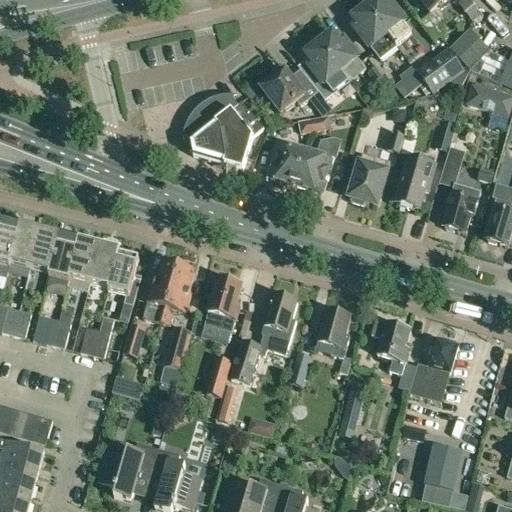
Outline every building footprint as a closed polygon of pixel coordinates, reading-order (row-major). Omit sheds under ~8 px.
[(366,11),(387,37),(390,41),(392,39),(398,47),(414,35),(407,25),(410,22),(393,0),(380,0),(379,1),(366,11)] [(429,17),(438,10),(441,13),(454,3),(452,0),(417,0),(429,16),(429,17)] [(387,37),(366,11),(354,21),(359,27),(354,30),(369,51),(370,50),(377,59),(386,52),(379,43),(387,37)] [(470,34),(451,53),(469,71),(488,53),(470,34)] [(332,37),(319,47),(340,74),(350,88),(367,75),(357,61),(357,60),(344,43),(339,47),(332,37)] [(340,74),(319,47),(306,57),(313,67),(309,70),(323,87),(330,96),(339,89),(333,80),(340,74)] [(435,97),(465,74),(450,53),(419,75),(435,97)] [(511,62),(502,86),(511,90),(511,62)] [(383,80),(375,71),(368,77),(375,86),(383,80)] [(285,74),(261,92),(281,117),(304,99),(285,74)] [(414,93),(401,77),(390,87),(402,103),(414,93)] [(252,88),(244,94),(250,101),(258,95),(252,88)] [(490,114),(507,119),(511,102),(511,101),(471,89),(465,107),(490,114)] [(242,106),(215,127),(216,127),(191,147),(193,159),(223,168),(243,174),(252,141),(264,133),(242,106)] [(447,111),(443,121),(454,124),(457,114),(447,111)] [(329,120),(314,123),(316,134),(331,132),(329,120)] [(314,123),(299,125),(301,137),(316,134),(314,123)] [(391,138),(387,155),(401,159),(408,129),(391,125),(388,137),(391,138)] [(454,129),(442,125),(435,152),(447,156),(454,129)] [(305,156),(295,189),(321,196),(331,163),(330,163),(331,160),(336,161),(341,146),(334,144),(322,146),(317,159),(305,156)] [(295,189),(305,156),(279,148),(269,182),(295,189)] [(410,156),(407,167),(404,176),(395,205),(419,212),(424,194),(427,195),(436,165),(424,161),(410,156)] [(389,167),(377,163),(362,159),(359,168),(349,201),(377,209),(389,167)] [(484,161),(477,184),(490,187),(496,165),(484,161)] [(454,188),(451,198),(442,229),(466,236),(471,219),(474,219),(478,206),(477,206),(480,196),(454,188)] [(511,206),(495,202),(493,211),(484,241),(508,248),(511,234),(511,206)] [(0,267),(9,270),(20,228),(19,228),(19,231),(0,226),(1,224),(0,223),(0,267)] [(40,233),(20,228),(9,270),(8,276),(15,277),(17,269),(30,272),(40,233)] [(49,280),(60,238),(40,233),(30,272),(49,277),(49,280)] [(49,280),(69,285),(80,243),(79,243),(78,246),(59,241),(60,239),(60,238),(49,280)] [(88,296),(90,287),(100,248),(80,243),(69,285),(70,285),(70,283),(83,286),(81,294),(88,296)] [(109,295),(119,256),(119,254),(100,248),(90,287),(108,292),(108,295),(109,295)] [(139,261),(119,256),(109,295),(129,300),(139,261)] [(161,327),(178,269),(162,264),(155,288),(153,287),(147,306),(158,310),(154,325),(161,327)] [(178,269),(161,327),(169,330),(174,314),(185,317),(191,298),(188,297),(195,274),(178,269)] [(208,316),(205,328),(231,335),(235,323),(236,323),(239,310),(236,309),(242,289),(218,282),(208,316)] [(264,330),(266,330),(260,350),(261,351),(261,352),(285,359),(289,347),(290,347),(296,325),(292,324),(297,306),(273,299),(264,330)] [(13,340),(19,315),(8,311),(1,337),(13,340)] [(19,315),(13,340),(25,343),(31,317),(19,315)] [(343,362),(344,360),(350,340),(346,339),(351,321),(327,315),(318,345),(333,350),(330,359),(342,362),(343,362)] [(52,350),(59,325),(47,322),(41,347),(52,350)] [(71,328),(59,325),(52,350),(64,353),(71,328)] [(375,325),(371,340),(382,343),(378,355),(394,359),(389,376),(401,379),(405,367),(409,354),(405,353),(410,335),(386,328),(375,325)] [(142,333),(143,331),(132,328),(125,353),(135,356),(141,333),(142,333)] [(192,336),(174,331),(163,369),(181,374),(192,336)] [(92,360),(98,335),(87,332),(80,357),(92,360)] [(110,338),(98,335),(92,360),(104,363),(110,338)] [(427,370),(423,383),(428,385),(426,389),(436,392),(441,374),(450,377),(458,349),(434,342),(426,370),(427,370)] [(250,388),(261,352),(259,351),(260,350),(242,345),(231,383),(250,388)] [(292,387),(305,391),(314,360),(300,356),(292,387)] [(222,401),(232,365),(215,360),(205,397),(222,401)] [(343,362),(342,362),(338,376),(347,378),(352,362),(344,360),(343,362)] [(144,388),(133,385),(128,401),(139,404),(144,388)] [(228,390),(219,424),(227,426),(236,392),(228,390)] [(346,407),(361,411),(365,395),(351,391),(346,407)] [(18,414),(6,410),(0,431),(0,435),(11,438),(18,414)] [(22,442),(29,417),(18,414),(11,438),(22,442)] [(41,421),(29,417),(22,442),(34,445),(41,421)] [(34,445),(45,449),(53,424),(41,421),(34,445)] [(357,427),(342,423),(338,440),(352,443),(357,427)] [(155,428),(152,437),(161,440),(163,430),(155,428)] [(426,432),(406,428),(403,441),(424,445),(426,432)] [(0,464),(0,468),(37,479),(44,453),(0,441),(0,451),(3,452),(0,464)] [(127,452),(127,453),(125,461),(107,455),(98,487),(116,492),(114,500),(130,505),(133,497),(145,500),(159,453),(137,447),(135,455),(127,452)] [(434,450),(425,489),(453,495),(462,456),(434,450)] [(159,453),(145,500),(157,504),(155,511),(172,511),(174,509),(185,511),(192,511),(201,483),(183,477),(185,469),(177,467),(180,459),(159,453)] [(37,479),(0,468),(0,494),(31,503),(37,479)] [(274,511),(282,489),(260,483),(258,490),(250,488),(248,496),(229,491),(223,511),(274,511)] [(274,511),(306,511),(308,505),(300,503),(303,495),(282,489),(274,511)] [(0,494),(0,511),(28,511),(31,503),(0,494)]
